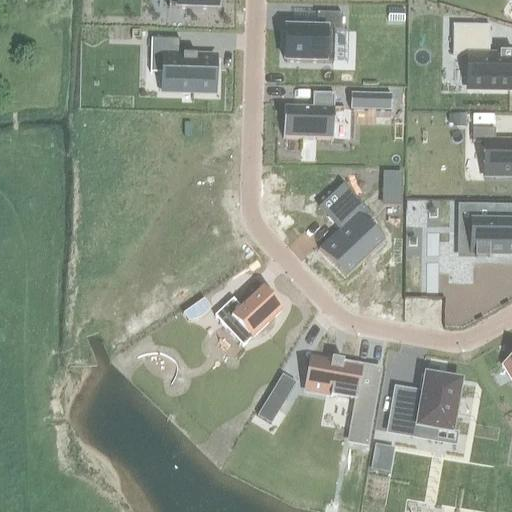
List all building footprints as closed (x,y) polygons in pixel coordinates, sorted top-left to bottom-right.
[(217,12),(216,0),(168,0),(168,11),(217,12)] [(404,24),(404,10),(388,10),(388,23),(404,24)] [(285,31),(284,64),(333,66),(334,33),(341,33),(341,16),(316,15),(316,32),(285,31)] [(452,29),(452,58),(467,58),(467,90),(511,90),(511,57),(489,57),(489,28),(452,28),(452,29)] [(151,41),(150,60),(162,60),(161,94),(214,96),(215,60),(179,59),(179,42),(151,41)] [(350,96),(350,113),(390,114),(390,97),(351,96),(350,96)] [(332,141),(334,97),(312,97),(312,109),(283,108),(282,139),(332,141)] [(464,117),(448,118),(449,131),(465,130),(464,117)] [(472,132),(472,145),(484,145),(483,179),(511,178),(511,144),(494,144),(495,132),(472,132)] [(384,175),(383,208),(400,208),(401,176),(384,175)] [(339,232),(318,252),(346,281),(364,263),(361,259),(366,254),(370,258),(384,244),(367,226),(373,220),(342,187),(334,195),(342,204),(326,219),(339,232)] [(459,209),(458,235),(470,235),(470,258),(511,259),(511,225),(497,225),(497,209),(459,209)] [(218,261),(201,216),(175,226),(192,271),(218,261)] [(147,326),(187,299),(176,282),(136,310),(147,326)] [(232,302),(214,319),(242,349),(281,314),(261,292),(241,311),(232,302)] [(311,360),(305,398),(355,407),(349,444),(365,447),(378,373),(332,365),(332,362),(309,358),(309,360),(311,360)] [(511,362),(503,368),(511,383),(511,362)] [(271,427),(296,385),(281,377),(256,418),(271,427)] [(450,434),(458,386),(426,380),(422,405),(395,400),(389,434),(418,439),(419,429),(450,434)]
